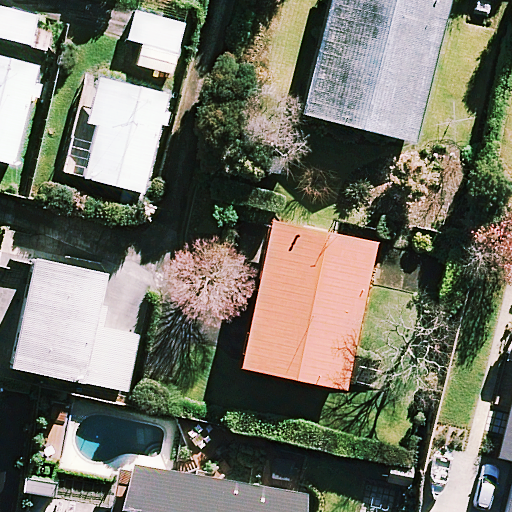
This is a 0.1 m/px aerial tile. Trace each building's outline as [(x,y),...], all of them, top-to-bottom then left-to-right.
[(442,0),(321,0),(293,113),(406,142),(442,0)] [(180,22),(125,7),(116,39),(132,44),(127,63),(166,73),(180,22)] [(31,16),(0,10),(0,38),(26,44),(31,16)] [(30,65),(0,57),(0,161),(6,163),(30,65)] [(158,95),(90,78),(78,128),(86,130),(74,177),(134,192),(158,95)] [(367,243),(256,219),(226,365),(336,388),(367,243)] [(0,345),(0,366),(116,390),(127,335),(78,325),(89,271),(19,256),(0,345)] [(511,511),(511,325),(502,323),(494,357),(511,361),(511,365),(491,457),(511,461),(511,467),(501,511),(511,511)] [(400,511),(409,511),(419,466),(387,460),(377,507),(400,511)] [(296,511),(300,496),(113,463),(103,511),(296,511)] [(56,470),(15,465),(11,496),(52,501),(56,470)]
